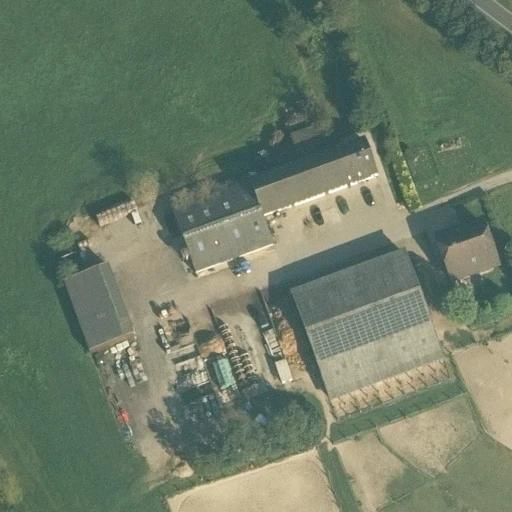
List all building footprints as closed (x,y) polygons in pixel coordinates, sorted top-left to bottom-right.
[(333,156),(345,189),(377,178),(365,144),(333,156)] [(333,156),(251,185),(263,219),(345,189),(333,156)] [(273,247),(263,219),(251,185),(173,213),(195,275),(273,247)] [(438,243),(450,279),(474,270),(475,272),(479,275),(490,271),(493,266),(492,264),(495,263),(483,227),(438,243)] [(294,277),(298,288),(361,266),(357,256),(294,277)] [(405,257),(381,265),(408,340),(319,372),(329,399),(442,358),(405,257)] [(292,297),(319,372),(408,340),(381,265),(292,297)] [(64,285),(90,356),(134,340),(108,269),(64,285)]
